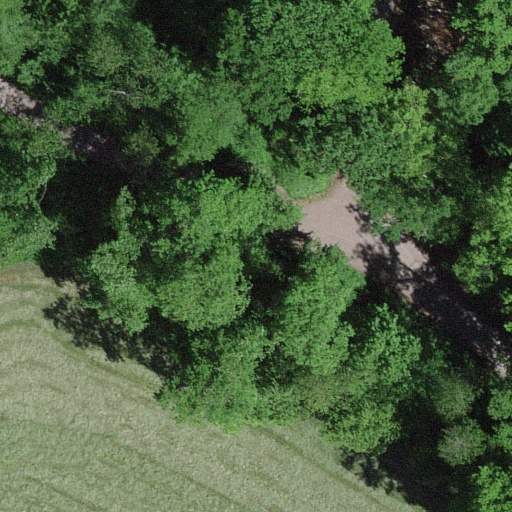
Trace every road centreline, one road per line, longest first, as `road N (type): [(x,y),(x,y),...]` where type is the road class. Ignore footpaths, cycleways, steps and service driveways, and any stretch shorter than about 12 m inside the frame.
road 1 (track): [(511,374),(347,247),(116,151),(0,87)]
road 2 (track): [(347,247),(386,0)]
